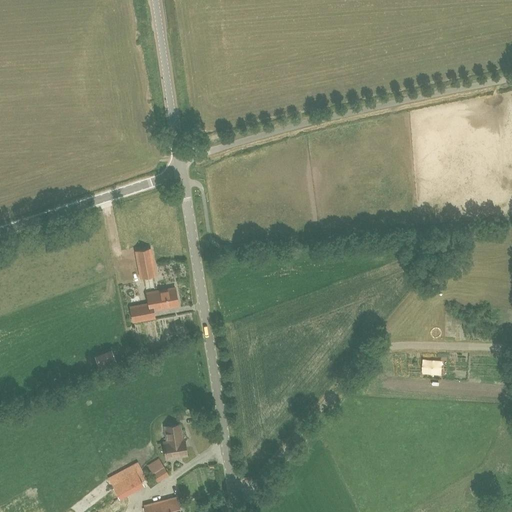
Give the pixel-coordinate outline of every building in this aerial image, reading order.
[(140,277),(155,274),(150,247),(135,250),(140,277)] [(155,317),(154,309),(178,305),(175,287),(146,292),(148,303),(130,307),(133,321),(155,317)] [(100,370),(118,365),(114,349),(96,354),(100,370)] [(187,454),(184,438),(182,438),(180,423),(165,426),(167,441),(163,441),(166,458),(187,454)] [(147,465),(153,474),(164,468),(158,459),(147,465)] [(138,462),(109,475),(119,498),(149,485),(138,462)] [(145,511),(180,511),(177,497),(144,505),(145,511)]
